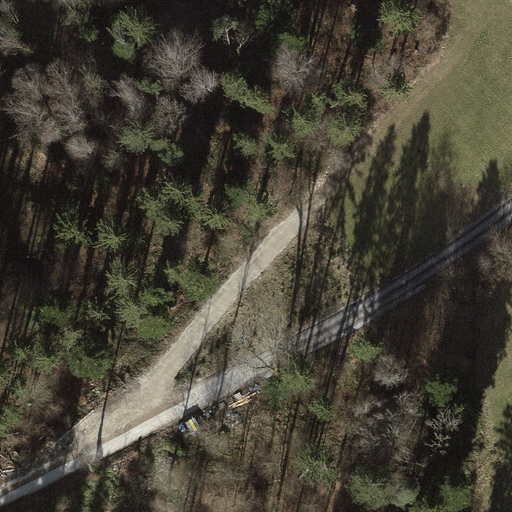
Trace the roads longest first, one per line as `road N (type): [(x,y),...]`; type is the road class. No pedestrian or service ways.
road 1 (unclassified): [(511,218),(383,301),(0,499)]
road 2 (track): [(475,35),(248,274),(95,450)]
